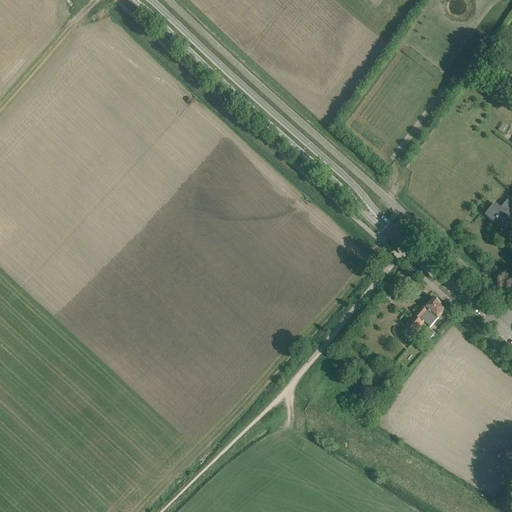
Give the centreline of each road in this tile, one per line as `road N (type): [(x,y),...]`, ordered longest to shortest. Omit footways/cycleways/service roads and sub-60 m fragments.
road 1 (secondary): [(134,0),(378,223)]
road 2 (secondary): [(378,223),(358,189),(151,0)]
road 3 (track): [(165,511),(271,405)]
road 4 (unclassified): [(511,308),(424,232),(404,248)]
road 5 (secondary): [(509,335),(404,248)]
